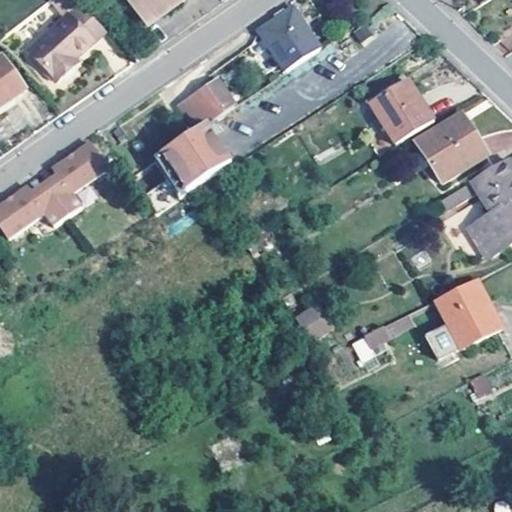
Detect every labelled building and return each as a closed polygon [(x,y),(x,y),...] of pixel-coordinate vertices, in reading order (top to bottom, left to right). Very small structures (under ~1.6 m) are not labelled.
[(190,0),(134,0),(153,28),(190,0)] [(111,36),(85,7),(32,54),(60,87),(76,74),(72,69),(79,63),(111,36)] [(319,52),(292,11),(259,32),(285,75),(319,52)] [(0,115),(33,94),(10,59),(0,65),(0,115)] [(82,69),(79,63),(72,69),(76,74),(82,69)] [(234,108),(217,82),(179,106),(196,133),(203,128),(234,108)] [(433,123),(409,84),(398,90),(395,85),(367,103),(394,147),(433,123)] [(486,159),(460,117),(414,144),(440,187),(486,159)] [(185,140),(151,163),(176,202),(196,189),(229,168),(203,128),(196,133),(185,140)] [(48,217),(57,230),(84,211),(75,198),(110,173),(92,147),(56,173),(60,180),(66,187),(40,206),(35,197),(31,191),(0,212),(0,226),(11,243),(48,217)] [(511,161),(510,159),(473,181),(479,192),(491,213),(468,227),(487,260),(511,246),(511,161)] [(60,180),(35,197),(40,206),(66,187),(60,180)] [(473,181),(447,197),(453,208),(479,192),(473,181)] [(453,208),(447,197),(443,199),(449,209),(453,208)] [(504,331),(479,283),(439,303),(453,328),(433,339),(446,363),(504,331)] [(327,338),(318,320),(296,332),(300,338),(306,350),(327,338)] [(393,342),(385,329),(368,338),(374,352),(393,342)] [(469,379),(475,397),(492,391),(486,374),(469,379)]
